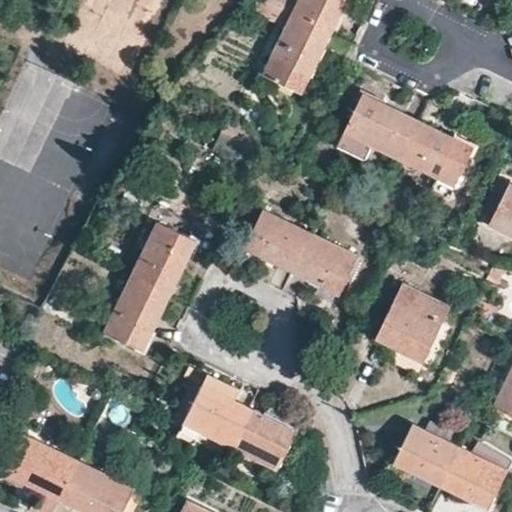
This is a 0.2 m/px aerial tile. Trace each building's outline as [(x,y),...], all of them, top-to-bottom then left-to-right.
[(331,30),(270,0),(260,0),(256,9),(285,23),(260,76),(299,95),(331,30)] [(295,0),(270,0),(331,30),(345,0),(296,0),(295,0)] [(343,133),(398,159),(416,119),(362,93),(343,133)] [(416,119),(398,159),(452,186),(472,146),(416,119)] [(371,146),(343,133),(336,147),(365,160),(365,159),(370,150),(371,146)] [(511,236),(511,183),(509,182),(488,224),(511,236)] [(292,271),(311,233),(263,210),(244,247),(292,271)] [(158,222),(130,276),(170,295),(196,241),(158,222)] [(358,256),(311,233),(292,271),(340,295),(358,256)] [(170,295),(130,276),(104,331),(143,350),(170,295)] [(450,304),(403,281),(376,338),(423,361),(450,304)] [(239,389),(207,374),(201,385),(233,401),(239,389)] [(511,418),(511,379),(497,411),(511,418)] [(183,423),(230,446),(249,408),(233,401),(201,385),(183,423)] [(128,424),(133,409),(115,404),(110,419),(128,424)] [(249,408),(230,446),(278,470),(297,431),(249,408)] [(442,486),(462,446),(414,423),(396,463),(442,486)] [(4,474),(59,500),(79,461),(23,433),(4,474)] [(479,455),(462,446),(442,486),(487,509),(507,468),(500,465),(504,457),(483,447),(479,455)] [(79,461),(59,500),(81,511),(122,511),(134,489),(79,461)]
